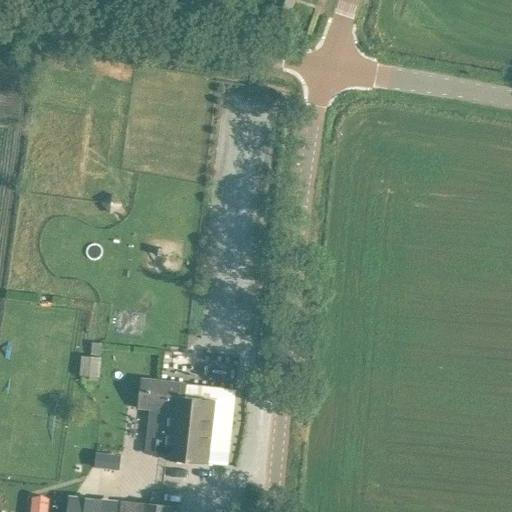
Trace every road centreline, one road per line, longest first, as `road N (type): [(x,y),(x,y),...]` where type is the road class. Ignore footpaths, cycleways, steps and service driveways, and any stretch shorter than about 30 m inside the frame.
road 1 (tertiary): [(267,511),(322,67)]
road 2 (unclassified): [(322,67),(0,16)]
road 3 (unclassified): [(511,100),(322,67)]
